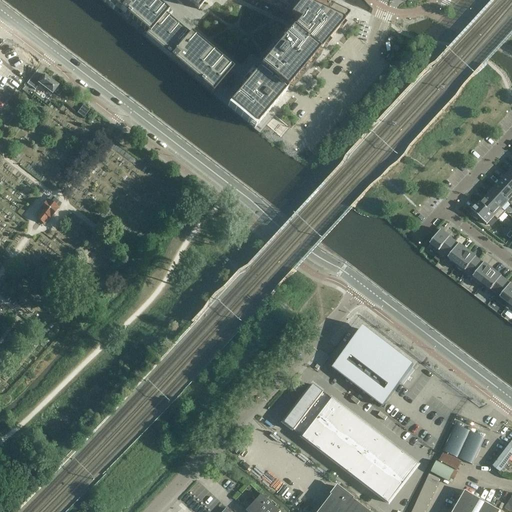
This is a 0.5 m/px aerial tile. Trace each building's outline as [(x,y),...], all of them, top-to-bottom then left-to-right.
[(100,0),(212,94),(230,73),(224,68),(225,67),(221,64),(217,61),(213,57),(209,54),(205,50),(200,47),(197,44),(146,0),(100,0)] [(301,20),(296,25),(323,47),(339,29),(336,27),(341,22),(343,24),(348,18),(348,17),(348,16),(348,15),(347,15),(346,14),(336,9),(333,13),(330,10),(332,7),(317,1),(316,2),(313,0),(187,0),(199,10),(205,2),(206,0),(255,0),(296,19),(297,17),(301,20)] [(298,77),(323,47),(296,25),(284,39),(266,61),(293,84),(298,77)] [(5,45),(0,50),(0,65),(2,67),(13,51),(5,45)] [(13,51),(2,67),(11,74),(23,59),(13,51)] [(23,59),(11,74),(20,81),(32,66),(23,59)] [(291,86),(293,84),(266,61),(265,63),(262,66),(260,68),(287,91),(289,89),(291,86)] [(271,109),(287,91),(260,68),(246,84),(229,105),(254,126),(256,127),(264,118),(269,111),(271,109)] [(36,89),(40,84),(53,93),(58,86),(58,85),(52,81),(37,70),(27,83),(36,89)] [(353,91),(361,99),(378,83),(371,75),(353,91)] [(235,83),(230,78),(226,83),(231,88),(235,83)] [(346,99),(313,134),(322,143),(356,108),(346,99)] [(307,139),(298,152),(308,159),(317,146),(307,139)] [(511,177),(508,174),(501,181),(511,191),(511,177)] [(511,205),(511,191),(501,181),(494,189),(508,202),(511,206),(511,205)] [(494,189),(487,196),(501,210),(502,209),(508,202),(494,189)] [(480,203),(480,204),(495,217),(494,217),(498,221),(498,220),(505,213),(505,212),(502,209),(501,210),(487,196),(480,203)] [(57,209),(61,204),(51,197),(47,201),(46,201),(39,210),(40,211),(35,217),(36,218),(35,219),(43,224),(44,224),(45,224),(50,218),(50,219),(58,209),(57,209)] [(480,203),(472,212),(473,212),(470,216),(477,222),(480,219),(487,225),(494,217),(495,217),(480,204),(480,203)] [(444,256),(454,242),(450,239),(450,238),(441,231),(429,247),(443,258),(444,256)] [(457,266),(468,252),(459,245),(454,242),(444,256),(457,266)] [(468,277),(480,262),(476,259),(476,258),(468,252),(457,266),(455,268),(467,277),(468,277)] [(482,285),(493,270),(484,264),(480,262),(468,277),(480,286),(481,287),(482,285)] [(496,295),(506,281),(502,278),(493,270),(482,285),(496,295)] [(509,305),(511,300),(511,285),(511,284),(510,285),(506,281),(496,295),(509,305)] [(494,300),(490,307),(500,311),(504,304),(494,300)] [(351,345),(362,330),(359,328),(353,337),(339,357),(329,370),(381,410),(391,397),(401,384),(361,354),(358,359),(349,352),(353,347),(351,345)] [(412,368),(362,330),(351,345),(353,347),(349,352),(358,359),(361,354),(401,384),(413,369),(412,368)] [(303,437),(389,504),(418,466),(333,399),(303,437)] [(444,452),(472,465),(484,439),(456,426),(444,452)] [(511,443),(511,444),(494,467),(501,472),(511,457),(511,443)] [(444,453),(438,462),(457,471),(462,462),(444,453)] [(437,462),(431,472),(449,482),(454,472),(437,462)] [(459,474),(454,472),(449,482),(454,484),(459,474)] [(411,511),(425,511),(440,480),(429,475),(411,511)] [(369,511),(338,488),(319,511),(369,511)] [(465,491),(453,511),(500,511),(465,491)] [(261,496),(247,511),(246,511),(279,511),(275,508),(266,500),(261,496)]
